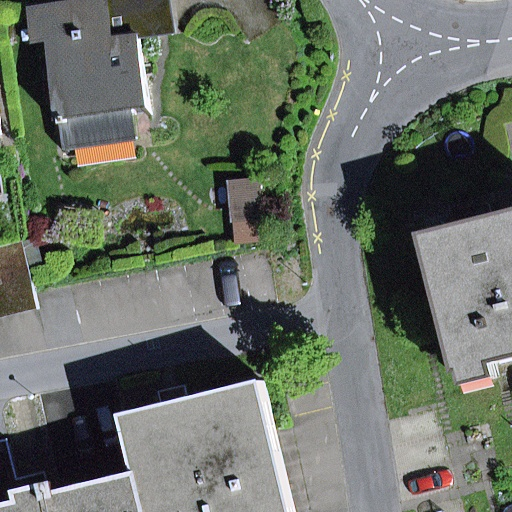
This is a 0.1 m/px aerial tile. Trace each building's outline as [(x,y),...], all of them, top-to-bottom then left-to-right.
[(51,39),(63,119),(134,109),(148,107),(140,36),(115,41),(109,0),(98,0),(32,10),(37,41),(51,39)] [(109,0),(115,41),(140,36),(174,31),(169,0),(109,0)] [(139,140),(134,109),(63,119),(68,151),(139,140)] [(460,211),(463,227),(496,219),(492,203),(460,211)] [(511,214),(496,219),(463,227),(428,236),(462,372),(464,371),(497,363),(511,358),(511,214)] [(38,303),(24,243),(0,248),(0,278),(8,310),(38,303)] [(0,320),(40,310),(38,303),(8,310),(0,312),(0,320)] [(468,387),(501,378),(497,363),(464,371),(468,387)] [(164,408),(127,417),(141,477),(149,511),(296,511),(266,384),(198,400),(164,408)] [(164,408),(198,400),(194,385),(160,393),(164,408)] [(149,511),(141,477),(62,496),(59,485),(51,487),(23,494),(19,480),(11,445),(0,447),(0,511),(149,511)] [(23,494),(51,487),(48,473),(19,480),(23,494)]
